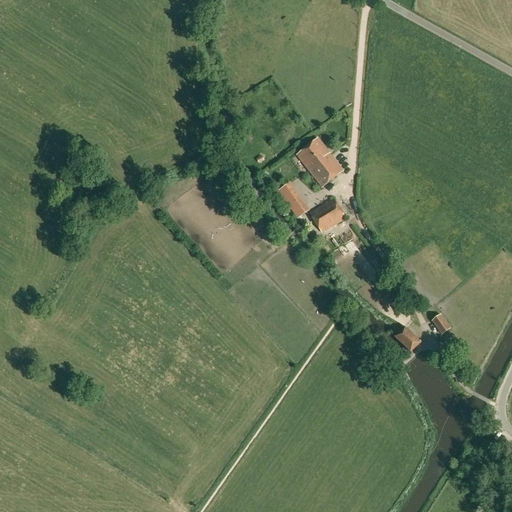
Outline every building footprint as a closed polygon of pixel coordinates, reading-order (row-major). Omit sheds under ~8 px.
[(342,171),(317,140),(297,156),(322,187),(342,171)] [(308,208),(288,183),(279,191),(299,216),(308,208)] [(324,232),(344,219),(333,200),(312,213),(324,232)] [(439,330),(447,324),(441,315),(432,321),(439,330)] [(420,343),(405,328),(396,337),(410,352),(420,343)]
